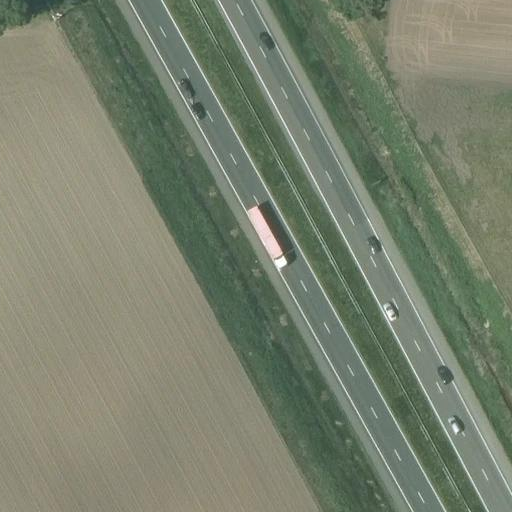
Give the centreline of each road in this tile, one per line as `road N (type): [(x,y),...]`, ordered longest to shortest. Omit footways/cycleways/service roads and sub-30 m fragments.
road 1 (motorway): [(141,0),(424,511)]
road 2 (motorway): [(509,511),(234,0)]
